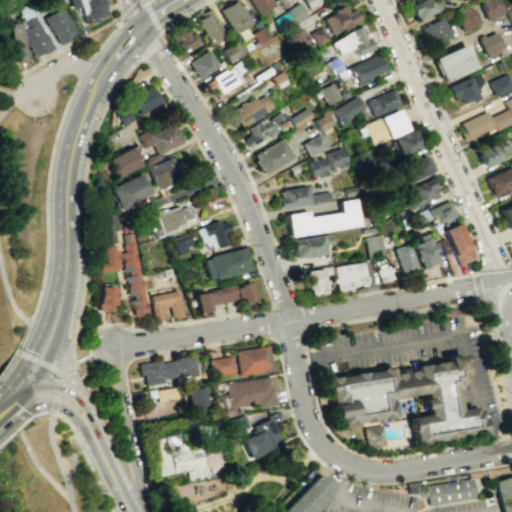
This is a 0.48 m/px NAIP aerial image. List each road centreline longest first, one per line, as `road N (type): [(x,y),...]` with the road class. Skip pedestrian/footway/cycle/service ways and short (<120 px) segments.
road 1 (residential): [(511,448),(375,472),(348,465),(317,440),(281,295),(231,171),(138,29),(128,0)]
road 2 (residential): [(111,349),(498,287)]
road 3 (residential): [(498,287),(379,0)]
road 4 (secondary): [(66,260),(75,134),(99,77),(138,29)]
road 5 (residential): [(140,511),(111,349)]
road 6 (secondary): [(66,260),(18,370)]
